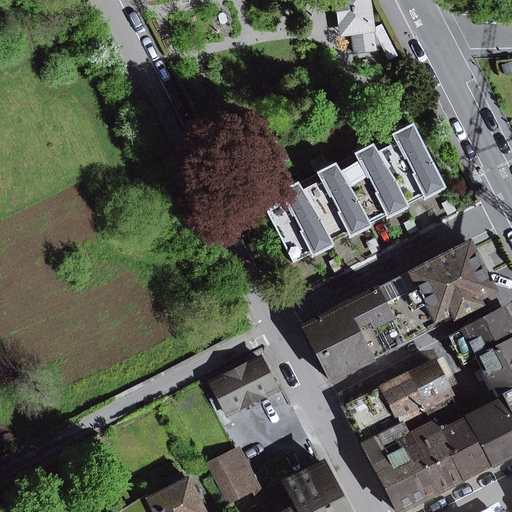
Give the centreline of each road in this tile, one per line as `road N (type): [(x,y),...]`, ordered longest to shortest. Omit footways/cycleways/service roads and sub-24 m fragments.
road 1 (residential): [(113,0),(279,325)]
road 2 (residential): [(279,325),(0,468)]
road 3 (residential): [(511,210),(279,325)]
road 4 (residential): [(279,325),(373,511)]
road 5 (residential): [(511,194),(430,33)]
